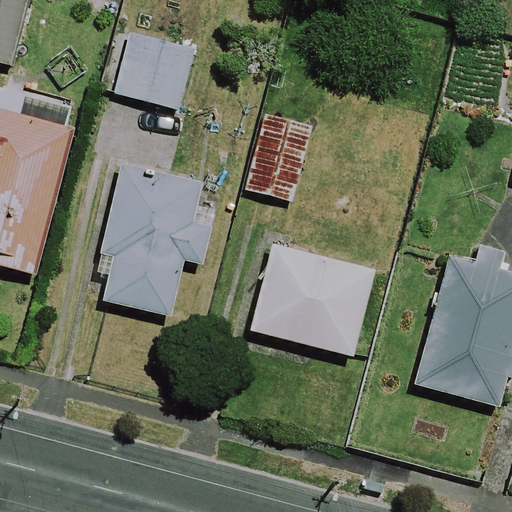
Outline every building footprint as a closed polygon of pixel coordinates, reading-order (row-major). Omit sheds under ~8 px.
[(0,0),(0,70),(8,73),(27,0),(0,0)] [(190,55),(123,38),(108,99),(174,116),(190,55)] [(69,137),(0,118),(0,274),(31,282),(69,137)] [(309,132),(260,119),(240,196),(289,209),(309,132)] [(196,189),(126,170),(97,278),(107,281),(101,306),(165,323),(181,264),(198,269),(213,213),(191,207),(196,189)] [(370,276),(271,249),(247,336),(347,363),(370,276)] [(511,344),(511,283),(448,267),(416,392),(495,412),(511,344)]
